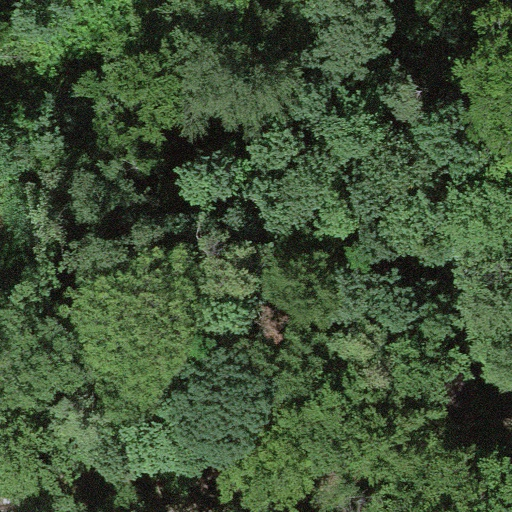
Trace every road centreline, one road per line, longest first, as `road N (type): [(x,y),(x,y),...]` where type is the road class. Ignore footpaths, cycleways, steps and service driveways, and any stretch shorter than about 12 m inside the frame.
road 1 (track): [(194,511),(322,458),(511,432)]
road 2 (track): [(511,318),(484,341),(445,438)]
